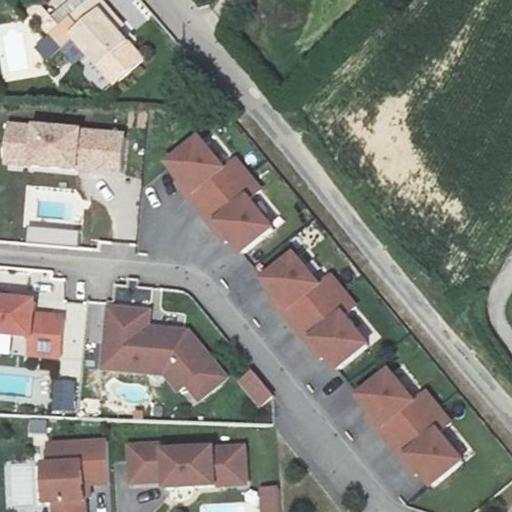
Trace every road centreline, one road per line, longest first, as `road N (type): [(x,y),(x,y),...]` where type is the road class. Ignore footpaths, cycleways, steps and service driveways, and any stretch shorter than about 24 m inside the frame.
road 1 (unclassified): [(167,0),(511,413)]
road 2 (residential): [(380,511),(203,286),(184,276),(0,256)]
